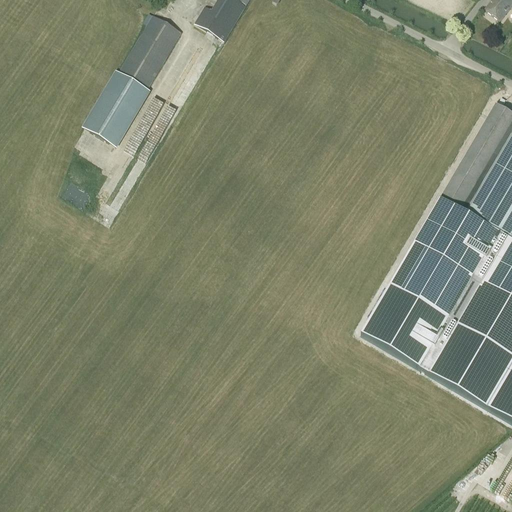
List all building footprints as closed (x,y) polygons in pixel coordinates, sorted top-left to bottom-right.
[(219,0),(211,14),(204,10),(194,27),(223,44),(233,27),(245,8),(249,0),(219,0)] [(511,11),(511,0),(493,0),(484,12),(499,24),(509,10),(511,11)] [(152,19),(118,76),(118,75),(85,131),(116,150),(149,94),(146,92),(180,36),(152,19)] [(414,247),(361,341),(511,427),(511,117),(495,108),(414,247)] [(122,214),(131,192),(118,186),(108,207),(122,214)]
